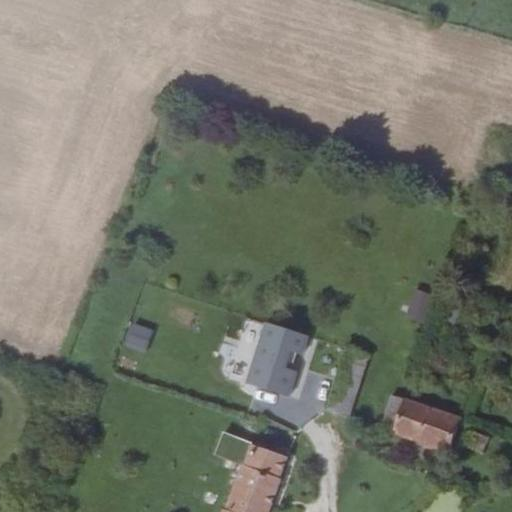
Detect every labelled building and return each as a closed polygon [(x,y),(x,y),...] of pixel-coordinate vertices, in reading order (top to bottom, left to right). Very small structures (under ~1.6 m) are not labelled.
[(424,322),(434,294),(416,288),(405,316),(424,322)] [(260,321),(247,385),(296,395),(309,331),(260,321)] [(131,323),(126,347),(148,351),(152,326),(131,323)] [(123,350),(120,362),(142,367),(145,355),(123,350)] [(353,354),(335,410),(348,414),(367,358),(353,354)] [(366,414),(378,418),(375,425),(432,444),(436,434),(443,418),(447,407),(376,383),(366,414)] [(260,511),(275,469),(269,468),(285,426),(256,415),(240,458),(234,456),(216,507),(232,511),(260,511)]
